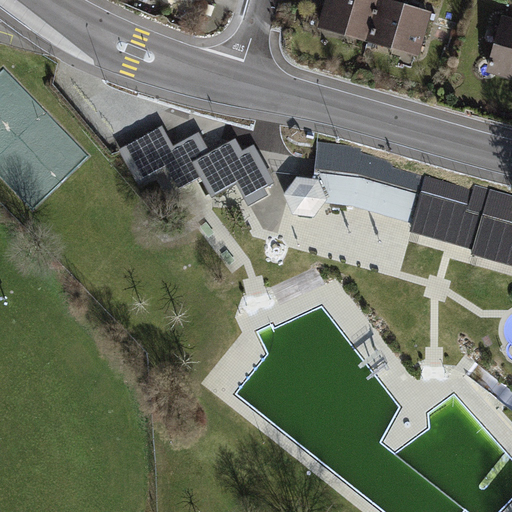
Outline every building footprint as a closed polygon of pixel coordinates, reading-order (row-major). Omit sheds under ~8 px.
[(380,0),(329,0),(323,21),(370,35),(380,0)] [(428,13),(384,0),(380,0),(370,35),(417,49),(428,13)] [(511,25),(501,22),(489,66),(511,72),(511,25)] [(210,157),(199,137),(173,151),(162,130),(123,152),(139,181),(164,167),(175,188),(201,174),(212,194),(236,181),(248,203),(265,194),(261,187),(271,181),(253,149),(242,155),(235,143),(210,157)] [(318,142),(317,173),(357,179),(465,209),(464,214),(511,227),(511,195),(474,184),(473,190),(425,176),(425,178),(389,167),(391,162),(361,153),(361,147),(318,142)] [(357,179),(317,173),(316,183),(298,181),(288,195),(294,212),(312,213),(322,199),(352,202),(415,221),(413,229),(475,247),(475,252),(511,262),(511,227),(464,214),(465,209),(357,179)]
